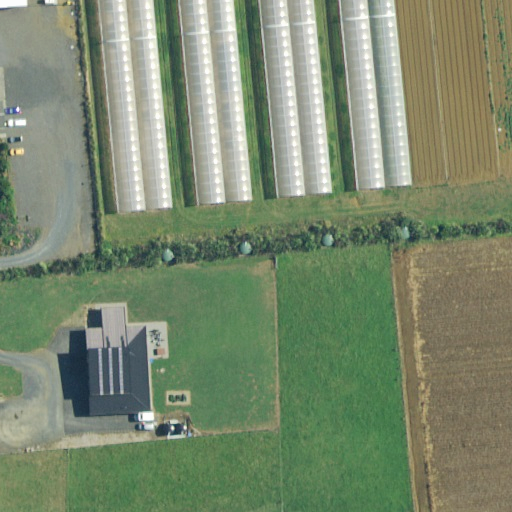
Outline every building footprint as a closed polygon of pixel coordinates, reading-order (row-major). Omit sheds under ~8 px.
[(96,0),(115,211),(139,209),(143,209),(123,0),(96,0)] [(123,0),(143,209),(170,207),(151,0),(123,0)] [(232,0),(175,0),(197,202),(253,196),(232,0)] [(310,0),(253,0),(274,195),(330,190),(310,0)] [(387,0),(337,0),(358,192),(408,187),(387,0)] [(44,72),(2,76),(5,112),(47,108),(44,72)]
